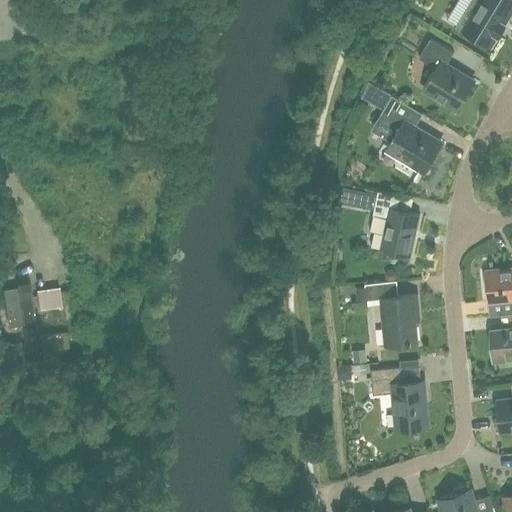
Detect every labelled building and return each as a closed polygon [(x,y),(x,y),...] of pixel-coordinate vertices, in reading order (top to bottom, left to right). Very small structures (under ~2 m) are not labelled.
[(492,47),(511,12),(511,0),(479,0),(462,29),(492,47)] [(458,107),(474,81),(446,65),(454,53),(431,39),(420,57),(436,67),(424,87),(458,107)] [(371,81),(362,96),(383,109),(392,95),(392,94),(371,81)] [(413,126),(421,112),(392,94),(392,95),(383,109),(380,114),(401,127),(388,148),(424,171),(441,143),(413,126)] [(351,199),(353,188),(345,187),(343,198),(351,199)] [(374,215),(388,218),(381,248),(412,255),(420,215),(407,212),(410,198),(379,191),(374,215)] [(511,268),(486,271),(489,301),(511,299),(511,268)] [(85,279),(67,281),(75,337),(92,335),(85,279)] [(395,297),(393,281),(366,284),(367,301),(382,299),(387,345),(417,342),(413,311),(418,310),(416,295),(395,297)] [(64,286),(41,287),(42,309),(43,309),(44,326),(66,326),(64,286)] [(32,287),(11,290),(17,330),(37,327),(32,287)] [(511,328),(492,330),(495,360),(511,358),(511,328)] [(43,354),(70,349),(67,333),(67,330),(40,334),(43,354)] [(6,378),(27,374),(22,341),(1,345),(6,378)] [(403,382),(401,367),(371,369),(373,394),(393,393),(396,428),(429,425),(425,380),(403,382)] [(511,397),(498,399),(501,431),(511,430),(511,397)] [(468,485),(453,489),(455,493),(439,498),(443,511),(476,511),(469,489),(468,485)]
